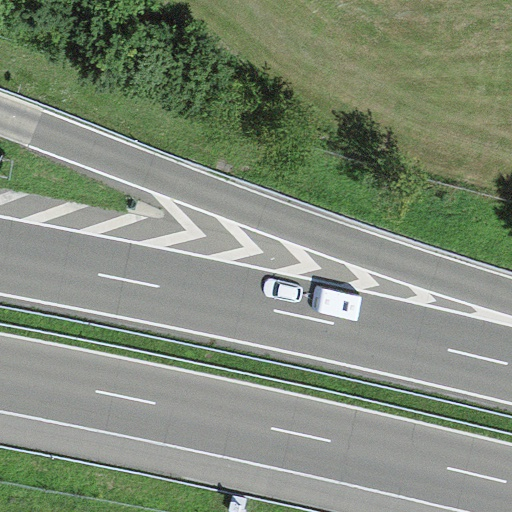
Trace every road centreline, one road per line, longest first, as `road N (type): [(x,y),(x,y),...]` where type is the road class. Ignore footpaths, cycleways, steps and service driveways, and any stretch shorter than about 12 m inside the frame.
road 1 (motorway): [(511,316),(0,116)]
road 2 (motorway): [(0,375),(511,486)]
road 3 (motorway): [(511,365),(0,256)]
